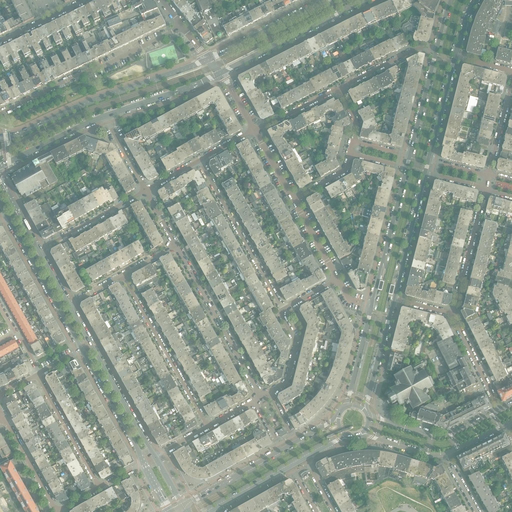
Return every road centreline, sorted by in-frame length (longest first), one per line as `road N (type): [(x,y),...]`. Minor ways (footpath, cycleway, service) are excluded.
road 1 (secondary): [(208,59),(0,137)]
road 2 (residential): [(121,275),(207,427)]
road 3 (residential): [(259,397),(175,245)]
road 4 (residential): [(199,160),(281,310)]
road 5 (secondary): [(220,72),(364,0)]
road 6 (secondary): [(8,218),(82,350)]
road 7 (tertiary): [(406,167),(371,305)]
road 8 (residential): [(499,411),(442,436),(367,415)]
road 9 (residential): [(484,187),(452,314)]
road 10 (tertiary): [(393,298),(425,171)]
road 11 (residential): [(37,374),(99,487)]
road 12 (secondary): [(153,457),(91,345)]
road 13 (secondary): [(82,350),(144,461)]
road 14 (secondary): [(321,2),(208,59)]
road 15 (residential): [(145,190),(39,252)]
road 16 (secondary): [(105,115),(220,72)]
